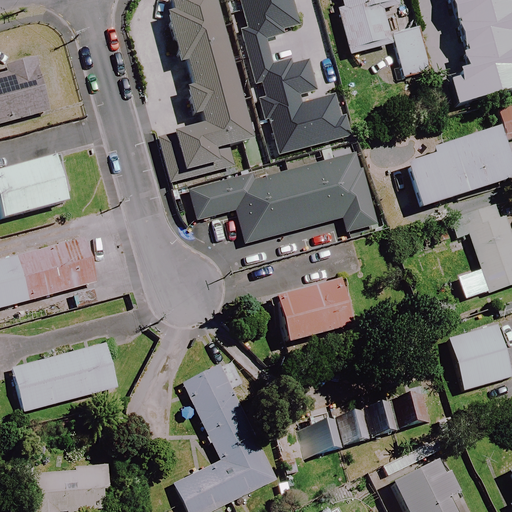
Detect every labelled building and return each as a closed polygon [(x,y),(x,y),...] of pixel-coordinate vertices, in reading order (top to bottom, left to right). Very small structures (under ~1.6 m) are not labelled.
[(208,0),(179,0),(171,2),(166,3),(170,20),(157,23),(172,79),(184,76),(188,92),(178,95),(185,123),(197,121),(199,129),(153,141),(164,183),(215,170),(211,155),(246,146),(208,0)] [(291,16),(286,0),(269,0),(241,9),(259,71),(311,55),(299,14),(291,16)] [(394,10),(391,0),(336,0),(340,12),(334,14),(347,60),(388,49),(379,14),(394,10)] [(507,55),(477,0),(423,0),(465,78),(507,55)] [(427,76),(418,35),(389,41),(399,83),(427,76)] [(0,128),(45,117),(30,62),(0,70),(0,76),(1,79),(0,79),(0,128)] [(349,127),(337,79),(308,86),(320,133),(349,127)] [(511,110),(494,115),(503,145),(511,142),(511,110)] [(509,185),(493,135),(428,156),(429,162),(402,171),(416,214),(509,185)] [(376,233),(355,156),(258,183),(256,176),(183,196),(191,226),(231,215),(240,249),(337,222),(342,242),(376,233)] [(0,224),(64,207),(52,163),(0,177),(0,224)] [(511,256),(496,208),(459,221),(477,275),(453,283),(460,305),(511,288),(511,256)] [(0,312),(92,288),(80,243),(0,264),(0,312)] [(349,331),(336,286),(271,305),(284,350),(349,331)] [(507,382),(492,329),(444,343),(459,396),(507,382)] [(114,392),(102,348),(9,373),(20,416),(114,392)] [(241,387),(228,362),(178,387),(217,465),(169,489),(179,511),(216,511),(273,484),(228,393),(241,387)] [(383,402),(394,435),(428,424),(418,391),(383,402)] [(356,411),(367,444),(394,435),(383,402),(356,411)] [(331,419),(342,452),(367,444),(356,411),(331,419)] [(342,452),(331,419),(300,429),(310,462),(342,452)] [(455,497),(436,462),(385,489),(396,511),(446,511),(442,504),(455,497)] [(109,493),(106,469),(31,477),(34,511),(102,511),(101,494),(109,493)] [(511,511),(511,471),(503,476),(511,495),(511,506),(507,509),(508,511),(511,511)]
